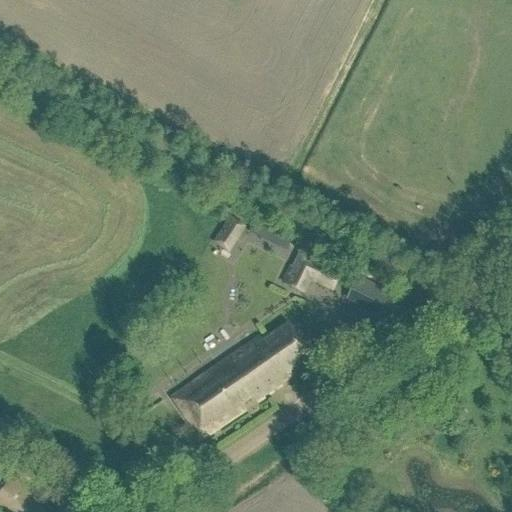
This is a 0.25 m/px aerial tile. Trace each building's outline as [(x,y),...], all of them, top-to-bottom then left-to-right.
[(229,255),(245,229),(228,218),(212,244),(229,255)] [(253,224),(248,234),(286,252),(290,242),(253,224)] [(342,270),(302,252),(296,266),(294,265),(285,284),(305,293),(311,278),(334,288),(342,270)] [(370,312),(379,316),(388,297),(378,293),(370,312)] [(312,358),(290,326),(265,343),(262,338),(174,399),(202,440),(296,375),(293,371),(312,358)] [(0,492),(0,511),(42,511),(32,503),(37,498),(14,477),(0,492)]
